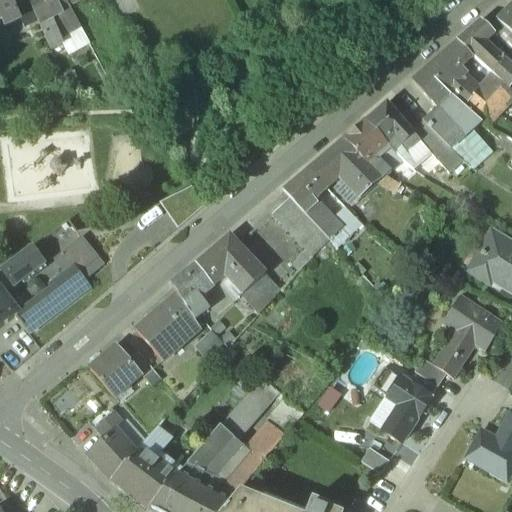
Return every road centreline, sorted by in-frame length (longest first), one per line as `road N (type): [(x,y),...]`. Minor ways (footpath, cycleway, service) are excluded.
road 1 (residential): [(487,0),(0,417)]
road 2 (residential): [(393,511),(472,396)]
road 3 (tertiary): [(0,439),(96,511)]
